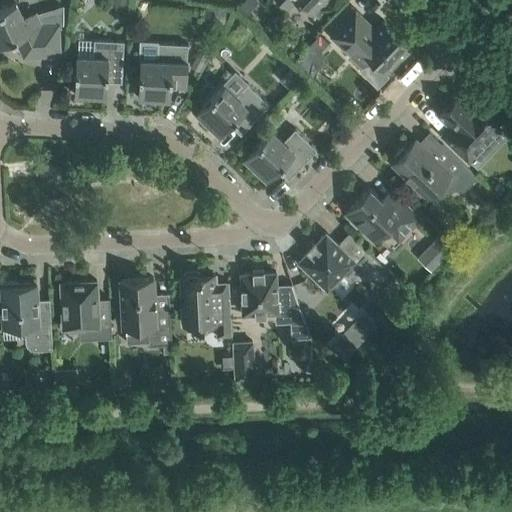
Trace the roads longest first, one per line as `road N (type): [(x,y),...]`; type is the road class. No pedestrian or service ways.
road 1 (residential): [(256,219),(275,225),(288,218),(444,56),(449,36),(427,0)]
road 2 (residential): [(256,219),(172,142),(0,131)]
road 3 (residential): [(0,233),(34,247),(238,236),(256,219)]
